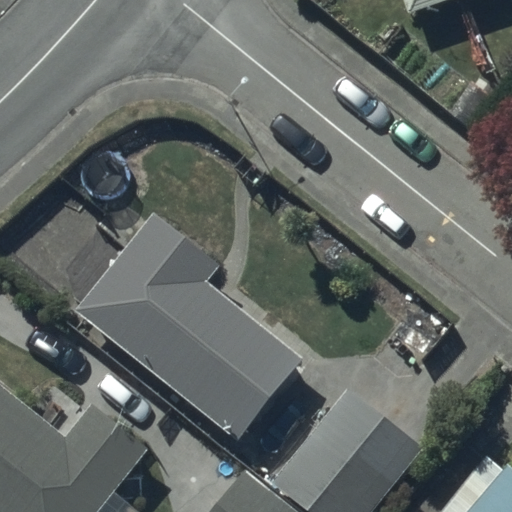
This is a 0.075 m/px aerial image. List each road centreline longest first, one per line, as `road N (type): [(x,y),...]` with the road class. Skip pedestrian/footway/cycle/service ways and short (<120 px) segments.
road 1 (residential): [(179,0),(511,264)]
road 2 (residential): [(0,103),(108,0)]
